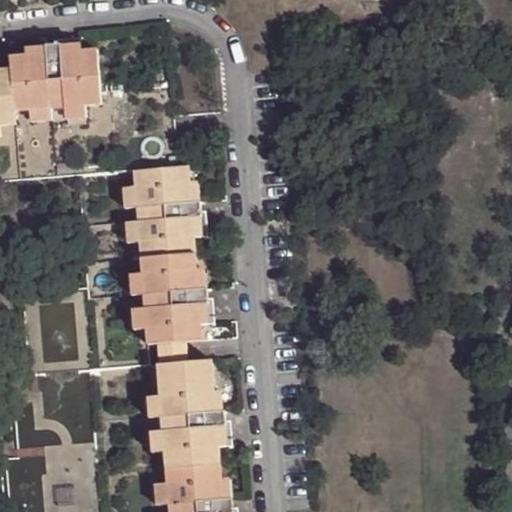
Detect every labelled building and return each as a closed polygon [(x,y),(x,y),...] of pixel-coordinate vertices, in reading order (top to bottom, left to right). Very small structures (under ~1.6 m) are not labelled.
[(66,47),(66,54),(67,61),(89,61),(88,45),(66,47)] [(0,186),(83,180),(90,293),(26,297),(30,381),(14,382),(18,463),(6,464),(8,511),(230,511),(230,504),(222,504),(221,485),(219,455),(218,434),(227,434),(226,417),(217,418),(215,398),(214,369),(159,372),(158,351),(205,347),(204,332),(203,312),(211,312),(211,296),(202,297),(201,277),(199,261),(198,245),(197,224),(205,223),(204,209),(196,209),(195,189),(193,173),(183,174),(176,93),(107,96),(102,59),(89,61),(67,61),(66,54),(52,54),(53,63),(30,63),(17,65),(18,77),(1,77),(0,76),(0,186)] [(31,55),(30,63),(53,63),(52,54),(31,55)] [(204,188),(195,189),(196,209),(204,209),(204,188)] [(215,223),(205,223),(197,224),(198,245),(216,245),(215,223)] [(210,276),(201,277),(202,297),(211,296),(210,276)] [(220,311),(211,312),(203,312),(204,332),(221,331),(220,311)] [(225,398),(215,398),(217,418),(226,417),(225,398)] [(229,485),(221,485),(222,504),(230,504),(229,485)]
